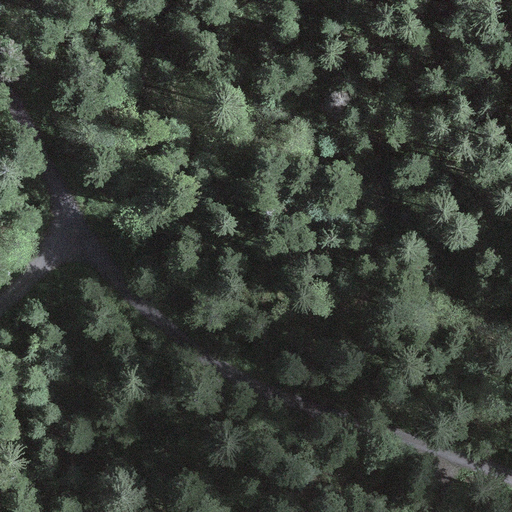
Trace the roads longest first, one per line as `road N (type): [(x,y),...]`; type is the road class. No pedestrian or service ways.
road 1 (track): [(511,476),(466,452),(258,382),(168,323),(116,275),(0,70)]
road 2 (track): [(74,210),(0,305)]
